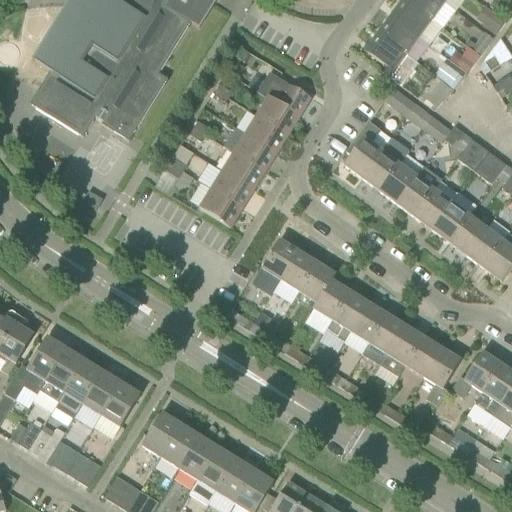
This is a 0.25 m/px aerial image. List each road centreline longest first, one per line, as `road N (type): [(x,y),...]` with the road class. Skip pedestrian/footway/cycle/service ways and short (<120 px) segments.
road 1 (tertiary): [(472,511),(55,255),(0,202)]
road 2 (residential): [(511,329),(496,318),(455,313),(310,208),(297,185),(300,161),(334,104),(327,55),(368,0)]
